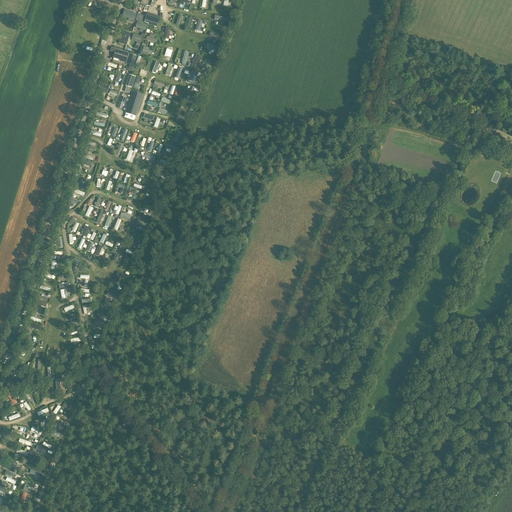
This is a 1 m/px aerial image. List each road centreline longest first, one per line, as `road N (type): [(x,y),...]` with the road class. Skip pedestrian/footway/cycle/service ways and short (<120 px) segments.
road 1 (track): [(388,0),(359,101),(371,124),(220,511)]
road 2 (track): [(361,150),(248,169),(239,181),(207,230),(176,342),(182,389),(150,442)]
road 3 (track): [(404,0),(382,76),(511,137)]
road 4 (track): [(511,366),(481,361),(415,511)]
road 5 (track): [(91,360),(204,511)]
road 6 (track): [(91,360),(32,511)]
road 7 (track): [(0,357),(50,213)]
road 8 (track): [(371,124),(511,142)]
road 9 (track): [(61,225),(94,191),(138,207),(125,238)]
